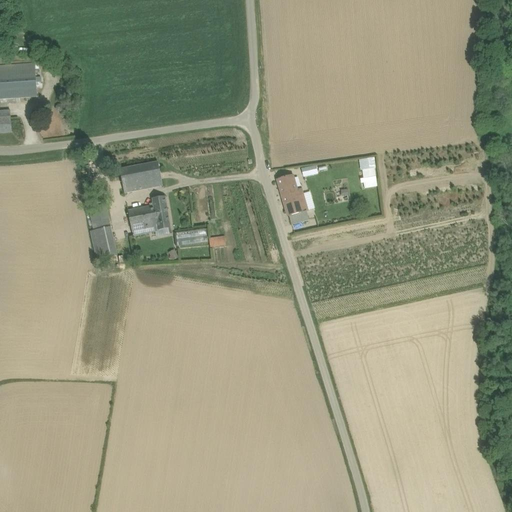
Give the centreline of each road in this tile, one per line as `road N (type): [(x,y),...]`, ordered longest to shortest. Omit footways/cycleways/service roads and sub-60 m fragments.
road 1 (unclassified): [(364,511),(245,121)]
road 2 (unclassified): [(245,121),(38,148)]
road 3 (unclassified): [(245,121),(255,86),(249,0)]
